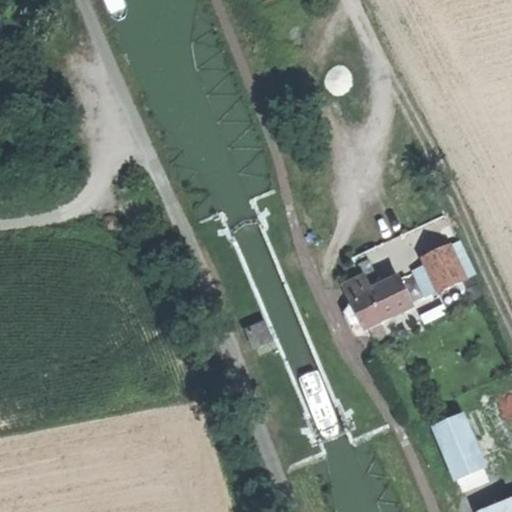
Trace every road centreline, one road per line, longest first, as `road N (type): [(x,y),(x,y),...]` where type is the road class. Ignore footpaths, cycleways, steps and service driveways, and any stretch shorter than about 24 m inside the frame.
road 1 (track): [(353,0),(511,321)]
road 2 (track): [(318,292),(395,87)]
road 3 (track): [(348,0),(317,81),(354,194)]
road 4 (track): [(0,225),(72,214),(98,188),(125,102)]
